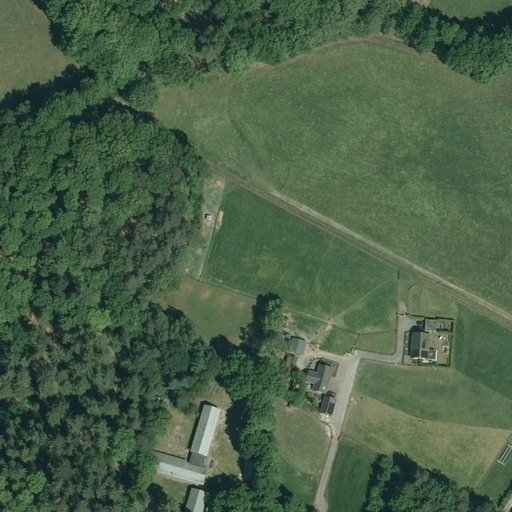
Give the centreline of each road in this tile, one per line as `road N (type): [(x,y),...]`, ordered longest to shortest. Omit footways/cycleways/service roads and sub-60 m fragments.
road 1 (track): [(120,128),(146,132),(414,275)]
road 2 (track): [(104,224),(122,511)]
road 3 (track): [(511,327),(414,275),(404,285),(401,317)]
